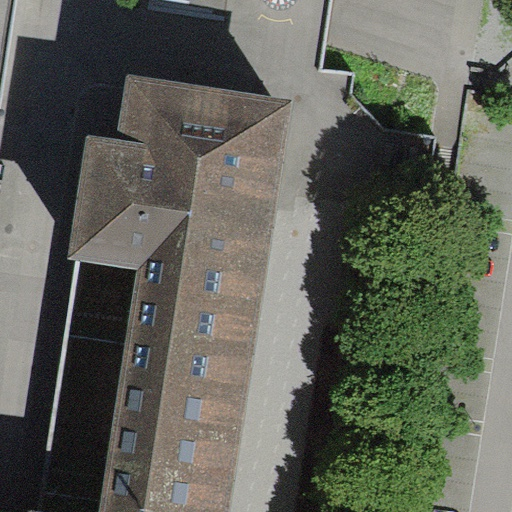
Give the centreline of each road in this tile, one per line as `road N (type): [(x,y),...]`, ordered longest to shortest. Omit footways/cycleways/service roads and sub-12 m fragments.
road 1 (residential): [(35,0),(0,380)]
road 2 (residential): [(489,511),(511,376)]
